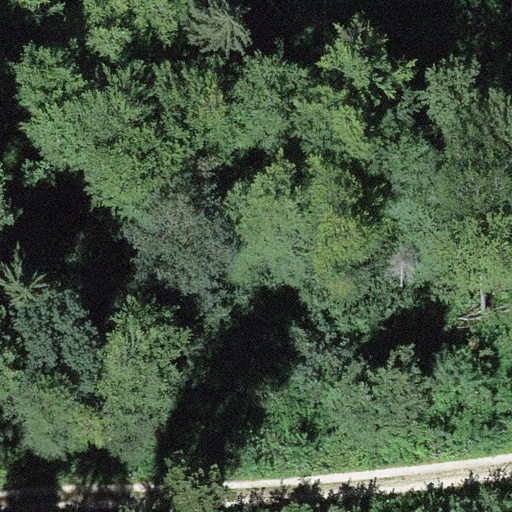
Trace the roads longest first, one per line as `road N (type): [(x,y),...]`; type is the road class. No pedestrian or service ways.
road 1 (track): [(375,482),(0,501)]
road 2 (track): [(375,482),(511,464)]
